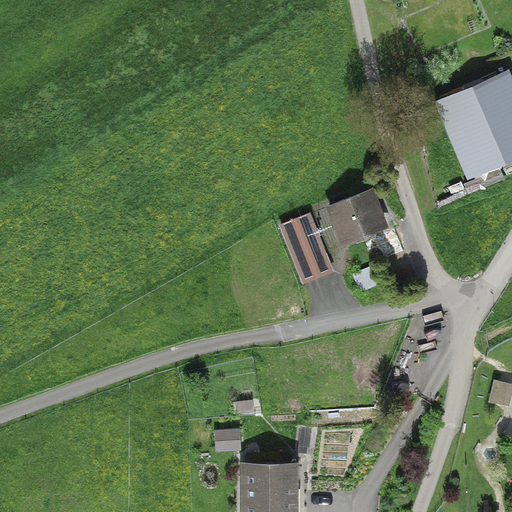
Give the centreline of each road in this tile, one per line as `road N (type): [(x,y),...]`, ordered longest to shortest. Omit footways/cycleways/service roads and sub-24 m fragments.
road 1 (track): [(449,295),(180,352),(0,414)]
road 2 (track): [(355,0),(396,166)]
